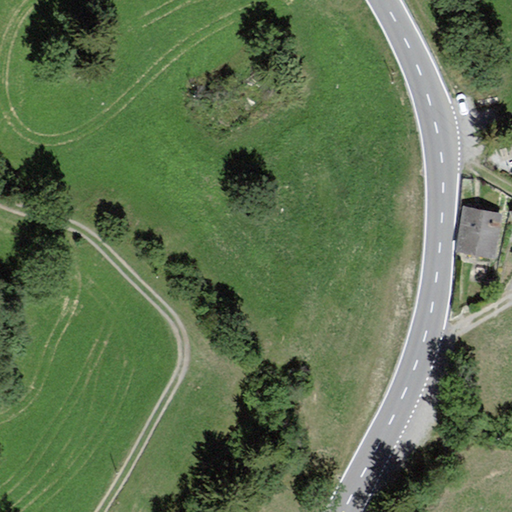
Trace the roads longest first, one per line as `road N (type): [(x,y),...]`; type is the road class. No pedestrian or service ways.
road 1 (tertiary): [(379,0),(437,124),(441,210),(407,370),(343,511)]
road 2 (track): [(0,199),(103,247),(181,343),(174,378),(96,511)]
